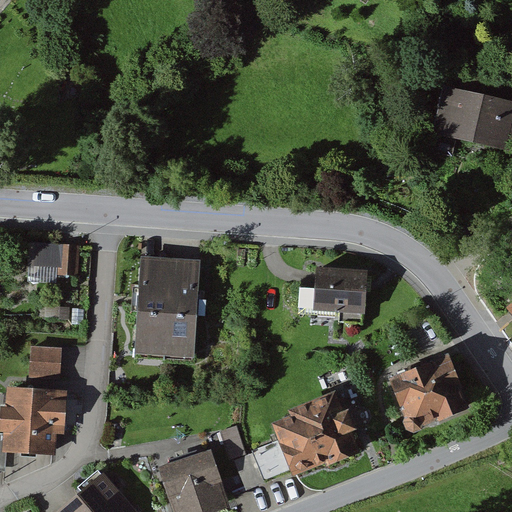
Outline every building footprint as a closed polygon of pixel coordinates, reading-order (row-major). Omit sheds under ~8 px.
[(483,81),(456,75),(453,92),(447,91),(439,130),(507,145),(511,122),(511,104),(480,98),(483,81)] [(81,244),(30,244),(29,273),(81,274),(81,244)] [(170,269),(141,267),(135,348),(165,350),(170,269)] [(199,271),(170,269),(165,350),(194,352),(199,271)] [(366,274),(318,271),(317,290),(300,289),(299,314),(317,315),(317,309),(339,310),(339,323),(345,323),(351,329),(356,324),(363,324),(366,274)] [(64,379),(64,346),(33,346),(32,378),(64,379)] [(412,374),(394,382),(412,426),(438,416),(439,418),(465,408),(456,387),(458,386),(447,360),(423,370),(421,366),(410,370),(412,374)] [(64,394),(10,391),(8,410),(4,410),(2,429),(7,430),(7,435),(0,434),(0,466),(5,466),(6,450),(52,452),(54,430),(61,430),(64,394)] [(282,439),(253,451),(253,453),(264,480),(293,468),(294,472),(327,459),(329,462),(356,451),(347,431),(353,429),(347,414),(341,416),(334,397),(293,413),(295,419),(277,426),(282,439)] [(227,439),(236,459),(249,453),(240,433),(227,439)] [(264,480),(253,453),(234,461),(246,491),(266,483),(264,480)] [(175,469),(167,472),(179,511),(198,511),(222,504),(207,458),(198,462),(195,454),(173,462),(175,469)] [(84,494),(61,511),(133,511),(116,493),(117,492),(100,473),(80,489),(84,494)]
